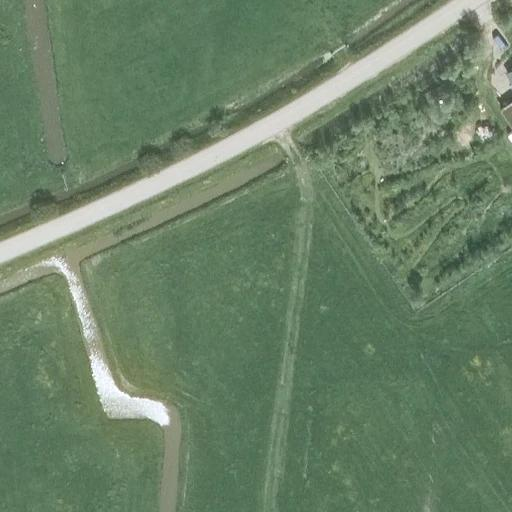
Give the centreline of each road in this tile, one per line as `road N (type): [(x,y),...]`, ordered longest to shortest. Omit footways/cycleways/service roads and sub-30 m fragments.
road 1 (tertiary): [(0,254),(248,139),(473,0)]
road 2 (track): [(280,511),(301,282),(299,170),(273,124)]
